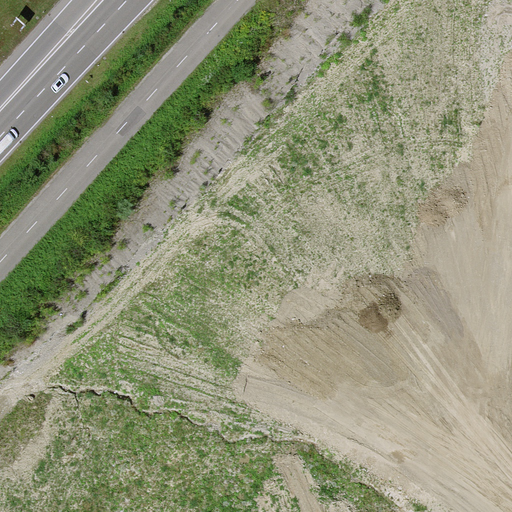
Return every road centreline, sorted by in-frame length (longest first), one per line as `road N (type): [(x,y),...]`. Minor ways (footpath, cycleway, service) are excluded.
road 1 (residential): [(242,0),(0,268)]
road 2 (trunk): [(96,0),(0,105)]
